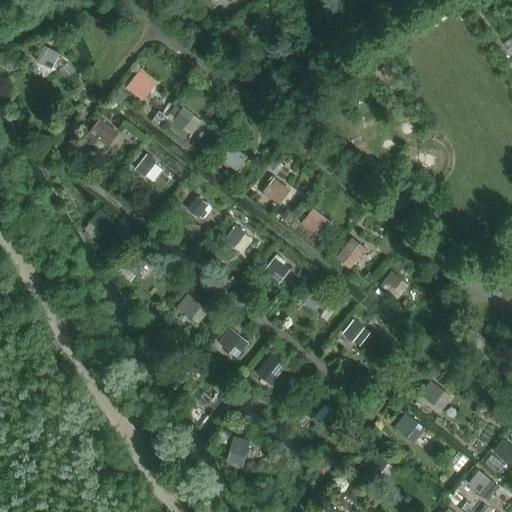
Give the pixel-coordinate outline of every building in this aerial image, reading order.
[(256,14),(252,30),(269,34),(273,19),(256,14)] [(52,70),(60,53),(44,46),(36,63),(52,70)] [(141,69),(127,87),(144,100),(158,82),(141,69)] [(174,120),(183,128),(194,114),(185,107),(174,120)] [(102,118),(87,136),(94,142),(98,138),(108,146),(119,133),(102,118)] [(237,171),(247,158),(232,146),(222,159),(237,171)] [(146,178),(159,162),(148,153),(135,170),(146,178)] [(279,206),(290,192),(274,179),(263,193),(279,206)] [(198,197),(188,209),(197,217),(207,205),(198,197)] [(114,219),(100,209),(90,222),(103,232),(114,219)] [(318,237),(329,222),(313,209),(302,224),(318,237)] [(235,249),(246,235),(246,234),(237,226),(225,240),(235,249)] [(350,269),(366,249),(352,239),(337,259),(350,269)] [(124,265),(138,276),(148,263),(134,252),(124,265)] [(275,280),(286,266),(276,257),(264,272),(275,280)] [(409,285),(392,271),(380,286),(397,300),(409,285)] [(323,296),(313,288),(303,301),(313,309),(323,296)] [(209,311),(188,294),(178,308),(199,325),(209,311)] [(343,334),(353,341),(363,328),(354,321),(343,334)] [(246,339),(232,328),(221,343),(234,353),(235,353),(240,357),(250,344),(245,340),(246,339)] [(473,329),(463,342),(477,352),(486,340),(473,329)] [(274,388),(292,366),(275,352),(256,374),(274,388)] [(434,405),(445,391),(431,381),(420,395),(434,405)] [(332,409),(312,394),(302,407),(321,423),(332,409)] [(426,429),(406,413),(395,427),(415,443),(426,429)] [(243,467),(250,442),(234,438),(228,462),(243,467)] [(511,443),(508,440),(498,453),(511,463),(511,443)] [(379,476),(390,461),(376,451),(365,465),(379,476)] [(499,487),(480,471),(469,484),(488,500),(499,487)]
